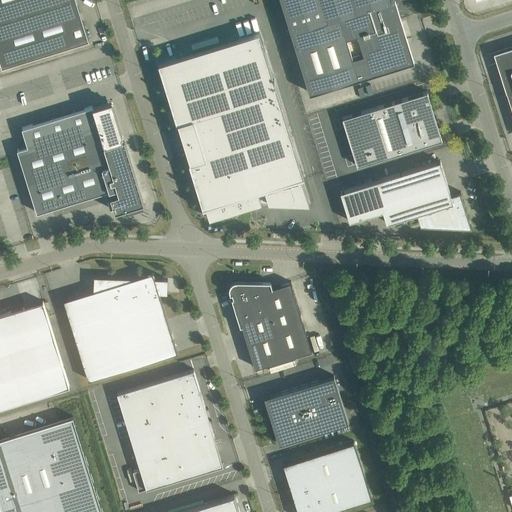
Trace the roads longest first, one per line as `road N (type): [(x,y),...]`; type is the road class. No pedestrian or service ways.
road 1 (unknown): [(125,44),(260,10),(317,205)]
road 2 (unclassified): [(188,249),(511,264)]
road 3 (unknown): [(498,158),(461,164),(431,151),(334,185),(336,207),(350,226),(406,226)]
road 4 (unclassified): [(188,249),(270,511)]
road 5 (unclassified): [(111,0),(188,249)]
road 6 (unclassified): [(0,273),(90,245),(188,249)]
road 7 (unknown): [(511,37),(485,50),(488,65),(435,80),(449,126),(485,116)]
road 8 (unclassified): [(458,32),(511,201)]
road 9 (unknown): [(0,67),(91,39),(86,0)]
